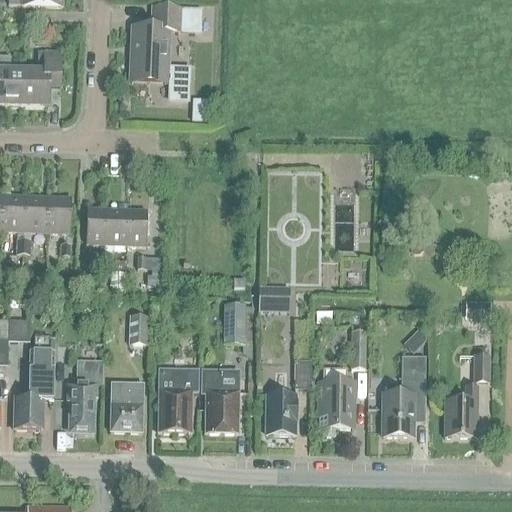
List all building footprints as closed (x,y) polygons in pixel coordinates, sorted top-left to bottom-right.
[(60,0),(6,0),(6,8),(20,8),(20,9),(60,10),(60,0)] [(201,14),(179,13),(151,12),(150,32),(147,32),(144,32),(132,31),(129,85),(164,87),(168,87),(168,103),(186,104),(187,72),(164,71),(164,68),(166,37),(166,34),(169,34),(178,34),(200,35),(201,14)] [(36,75),(22,75),(21,111),(46,111),(47,86),(58,86),(59,56),(36,56),(36,75)] [(0,110),(21,111),(22,75),(8,75),(8,60),(0,60),(0,110)] [(207,125),(208,103),(192,102),(191,125),(207,125)] [(23,200),(0,199),(0,200),(0,235),(22,236),(23,200)] [(23,200),(22,236),(45,237),(46,201),(23,200)] [(46,201),(45,237),(68,238),(69,202),(46,201)] [(104,249),(105,213),(85,212),(84,248),(104,249)] [(105,213),(104,249),(124,250),(125,214),(105,213)] [(145,215),(125,214),(124,250),(144,250),(145,215)] [(68,248),(60,248),(59,260),(67,261),(68,248)] [(96,255),(95,271),(109,272),(110,256),(96,255)] [(144,273),(145,261),(137,260),(136,273),(144,273)] [(124,294),(125,276),(111,275),(110,293),(124,294)] [(245,290),(245,281),(233,281),(233,291),(245,290)] [(287,314),(287,289),(257,289),(257,314),(287,314)] [(9,307),(29,307),(29,297),(9,297),(9,307)] [(489,321),(489,304),(464,304),(464,322),(489,321)] [(243,348),(243,310),(222,310),(223,348),(243,348)] [(147,348),(147,318),(128,318),(128,348),(147,348)] [(29,322),(8,322),(8,343),(29,343),(29,322)] [(417,331),(407,341),(417,350),(427,341),(417,331)] [(365,334),(350,334),(350,371),(364,371),(365,334)] [(28,355),(27,403),(41,404),(53,404),(54,341),(33,341),(33,355),(28,355)] [(424,358),(400,358),(399,384),(399,398),(381,398),(381,440),(411,441),(411,412),(423,412),(424,358)] [(487,360),(472,360),(472,386),(487,386),(487,360)] [(309,365),(292,365),(292,393),(308,393),(309,365)] [(101,367),(75,366),(74,388),(65,388),(65,406),(67,406),(67,422),(69,422),(68,436),(88,436),(88,422),(91,422),(92,405),(95,405),(96,391),(100,390),(101,367)] [(346,371),(322,370),(322,385),(317,385),(316,432),(323,432),(323,436),(327,440),(335,440),(339,436),(339,432),(351,433),(351,385),(345,385),(346,371)] [(194,372),(159,372),(159,395),(158,438),(189,439),(190,396),(194,396),(194,372)] [(236,376),(201,375),(201,396),(206,396),(205,439),(235,439),(236,376)] [(141,392),(109,391),(109,408),(108,437),(140,438),(141,392)] [(475,391),(463,391),(463,405),(443,404),(443,441),(469,442),(469,428),(475,428),(475,391)] [(293,399),(265,399),(264,439),(293,439),(293,415),(295,415),(295,404),(293,404),(293,399)] [(41,404),(27,403),(12,403),(11,435),(40,435),(41,404)]
